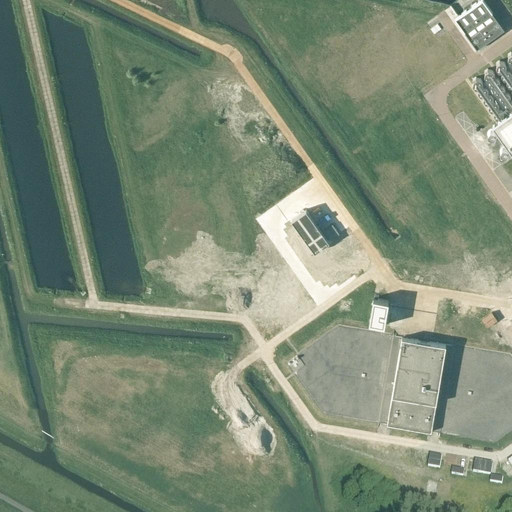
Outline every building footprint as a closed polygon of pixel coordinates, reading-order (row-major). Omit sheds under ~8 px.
[(483,0),(480,0),(455,18),(477,49),(504,29),(483,0)] [(475,77),(472,79),(473,80),(473,84),(475,88),(478,88),(478,89),(478,92),(480,95),(483,95),(484,96),(483,99),(485,102),(488,103),(489,103),(489,107),(491,110),(494,110),(494,111),(494,114),(496,117),(499,118),(500,119),(493,124),(511,150),(511,52),(511,53),(511,51),(507,54),(508,55),(508,59),(510,62),(511,62),(511,76),(511,75),(511,73),(509,69),(506,69),(505,68),(506,65),(504,62),(500,61),(499,60),(495,62),(496,63),(496,68),(498,71),(501,71),(502,72),(501,75),(503,78),(506,78),(507,79),(507,82),(509,85),(511,86),(511,88),(511,90),(511,99),(510,99),(510,98),(510,95),(508,92),(505,92),(504,91),(505,88),(502,85),(500,84),(499,84),(499,81),(497,78),(494,77),(494,73),(492,70),(488,69),(487,68),(484,70),(485,72),(484,76),(487,79),(490,79),(490,80),(489,83),(492,86),(495,87),(495,88),(495,91),(497,94),(500,94),(501,95),(500,98),(502,101),(505,102),(506,102),(505,105),(508,108),(511,109),(511,110),(505,116),(504,114),(504,111),(502,108),(499,108),(498,107),(499,104),(496,101),(493,100),(492,99),(493,97),(491,94),(488,93),(487,92),(488,89),(485,86),(482,86),(482,85),(483,82),(480,79),(476,78),(475,77)] [(307,208),(293,219),(316,251),(330,241),(307,208)] [(384,325),(388,301),(372,298),(368,322),(384,325)] [(401,337),(392,395),(388,424),(431,430),(435,403),(445,345),(401,337)]
